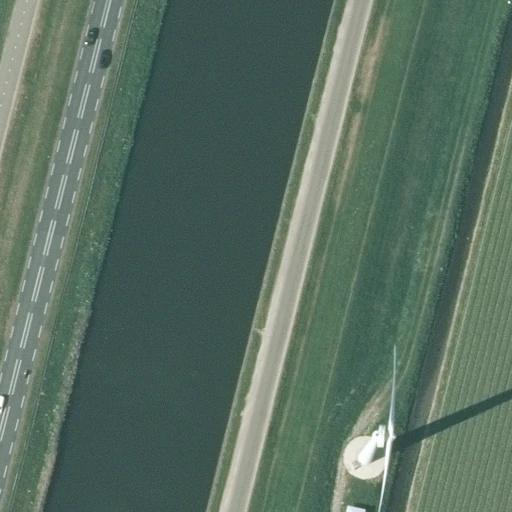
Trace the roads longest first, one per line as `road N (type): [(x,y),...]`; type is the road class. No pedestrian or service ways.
road 1 (unclassified): [(234,511),(362,0)]
road 2 (primary): [(0,458),(113,0)]
